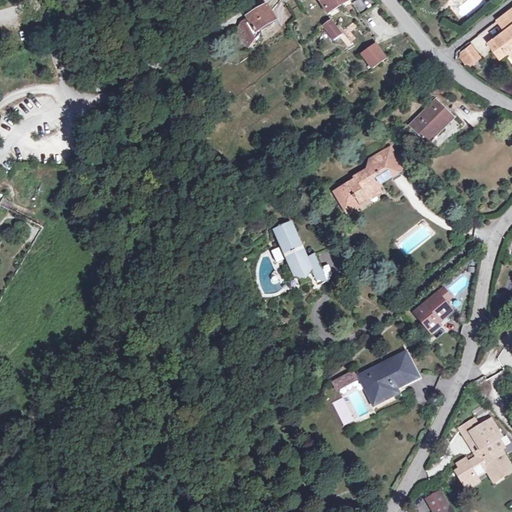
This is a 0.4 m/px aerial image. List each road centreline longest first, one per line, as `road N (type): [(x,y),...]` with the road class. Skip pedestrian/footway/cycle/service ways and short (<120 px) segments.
road 1 (residential): [(389,511),(456,389),(495,239),(511,215)]
road 2 (residential): [(255,0),(132,77),(64,90)]
road 3 (residential): [(511,107),(454,77),(385,0)]
